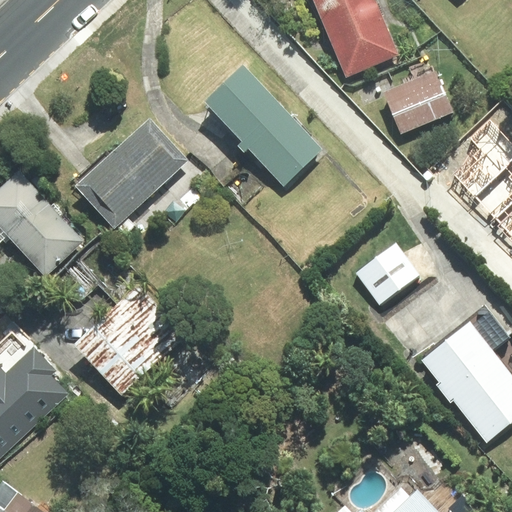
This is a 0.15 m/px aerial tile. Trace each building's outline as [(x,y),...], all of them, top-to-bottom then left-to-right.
[(374,0),(315,0),(347,75),(397,54),(374,0)] [(406,84),(385,92),(402,132),(452,112),(436,72),(434,73),(432,66),(426,69),(424,65),(411,70),(414,75),(404,79),(406,84)] [(320,149),(242,68),(207,102),(244,141),(239,146),(245,151),(249,147),(284,183),(320,149)] [(78,186),(115,226),(187,160),(150,119),(78,186)] [(456,174),(475,195),(511,160),(511,143),(490,120),(470,139),(481,151),(456,174)] [(511,160),(475,195),(495,217),(511,201),(511,160)] [(84,241),(20,171),(0,189),(0,241),(0,242),(8,235),(46,276),(84,241)] [(498,226),(511,242),(511,201),(495,217),(501,223),(498,226)] [(238,234),(218,234),(218,262),(238,262),(238,234)] [(396,245),(358,273),(380,303),(418,275),(396,245)] [(137,284),(76,345),(122,392),(184,331),(137,284)] [(454,400),(487,442),(511,422),(511,374),(493,351),(507,340),(488,315),(472,327),(469,324),(423,360),(440,382),(436,385),(450,403),(454,400)] [(0,397),(30,429),(68,394),(50,375),(56,370),(34,347),(5,374),(0,367),(0,397)] [(0,457),(30,429),(0,397),(0,457)] [(42,511),(3,482),(0,485),(0,511),(42,511)] [(436,511),(416,491),(410,497),(401,487),(375,511),(363,511),(361,510),(359,511),(351,511),(345,506),(338,511),(436,511)]
